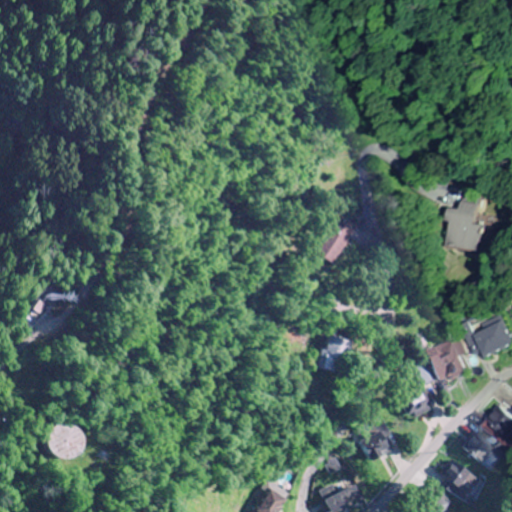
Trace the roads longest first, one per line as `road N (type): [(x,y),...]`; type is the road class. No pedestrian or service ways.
road 1 (track): [(204,0),(142,106),(122,181),(121,225),(75,303),(0,362)]
road 2 (residential): [(374,147),(360,161),(389,295),(384,354),(374,383),(316,467),(304,511)]
road 3 (residential): [(511,374),(477,399),(376,511)]
